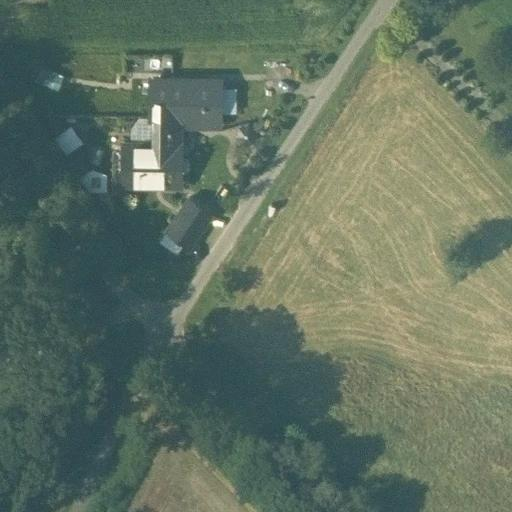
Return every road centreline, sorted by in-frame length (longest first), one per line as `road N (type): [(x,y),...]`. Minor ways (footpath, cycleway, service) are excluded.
road 1 (unclassified): [(381,0),(160,329)]
road 2 (unclassified): [(333,511),(160,329)]
road 3 (unclassified): [(160,329),(107,285),(0,138)]
road 4 (unclassified): [(79,511),(160,329)]
